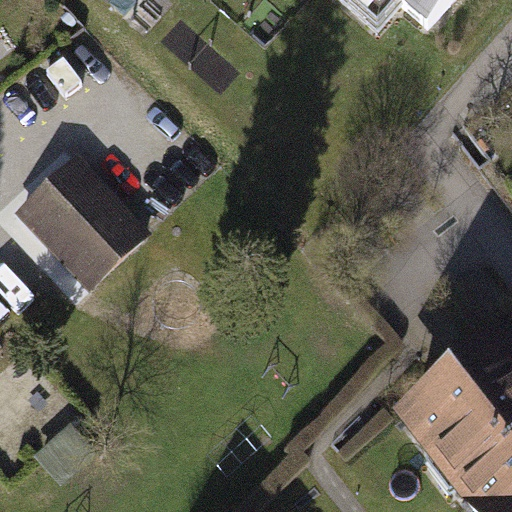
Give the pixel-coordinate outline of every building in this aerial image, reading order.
[(356,214),(409,155),(384,132),(331,192),(356,214)] [(95,303),(161,245),(86,162),(21,221),(95,303)] [(130,308),(184,367),(229,322),(178,262),(130,308)] [(0,379),(0,449),(66,386),(31,350),(0,379)] [(511,511),(511,355),(409,442),(461,511),(511,511)]
